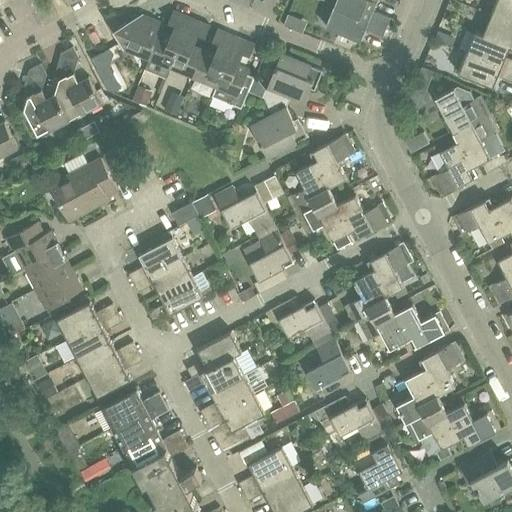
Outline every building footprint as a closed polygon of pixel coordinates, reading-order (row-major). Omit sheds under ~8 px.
[(376,0),(336,0),(335,4),(387,26),(391,17),(374,10),(378,0),(376,0)] [(511,0),(497,0),(492,14),(511,22),(511,0)] [(387,26),(335,4),(326,26),(361,40),(366,29),(383,36),(387,26)] [(166,78),(171,66),(191,17),(174,10),(169,21),(176,24),(171,35),(161,31),(150,57),(145,69),(166,78)] [(150,57),(161,31),(165,23),(142,14),(115,29),(125,47),(150,57)] [(511,22),(492,14),(484,33),(510,46),(511,46),(511,22)] [(211,25),(191,17),(171,66),(194,75),(205,49),(195,44),(199,34),(206,37),(211,25)] [(194,75),(216,84),(236,36),(218,28),(213,40),(220,43),(216,53),(205,49),(194,75)] [(476,30),(467,51),(511,70),(511,58),(506,56),(510,46),(484,33),(476,30)] [(236,36),(216,84),(212,94),(242,107),(256,74),(248,71),(250,67),(239,63),(244,52),(250,55),(255,44),(236,36)] [(60,57),(78,63),(80,57),(73,45),(62,51),(60,57)] [(511,70),(467,51),(459,72),(494,86),(498,75),(511,80),(511,70)] [(264,96),(272,114),(287,106),(291,95),(305,101),(313,82),(318,84),(323,70),(282,53),(264,96)] [(99,58),(93,61),(99,72),(110,66),(109,65),(108,62),(99,58)] [(28,74),(45,79),(47,74),(41,62),(30,68),(28,74)] [(413,90),(424,95),(434,72),(423,67),(413,90)] [(80,81),(75,71),(62,78),(57,93),(71,118),(103,101),(89,76),(80,81)] [(453,128),(489,110),(481,94),(463,103),(455,87),(436,97),(453,128)] [(48,98),(43,88),(30,95),(25,109),(38,135),(71,118),(57,93),(48,98)] [(168,102),(165,110),(177,115),(180,107),(168,102)] [(287,106),(272,114),(252,124),(269,156),(308,135),(301,122),(297,124),(287,106)] [(453,128),(459,140),(474,165),(491,156),(482,139),(500,130),(489,110),(453,128)] [(0,155),(19,145),(5,120),(0,122),(0,155)] [(310,152),(315,161),(329,187),(347,177),(338,160),(356,151),(346,133),(310,152)] [(474,165),(459,140),(441,149),(450,166),(432,175),(442,193),(478,174),(474,165)] [(35,162),(28,150),(11,159),(17,171),(35,162)] [(85,153),(65,164),(70,174),(90,210),(110,200),(108,196),(119,190),(102,157),(90,163),(85,153)] [(329,187),(315,161),(297,170),(306,187),(288,197),(298,214),(334,195),(329,187)] [(70,174),(50,184),(69,221),(90,210),(70,174)] [(233,185),(215,194),(222,208),(232,226),(249,218),(258,234),(276,225),(264,202),(257,189),(240,198),(236,189),(233,185)] [(356,194),(338,204),(351,230),(354,229),(359,238),(392,220),(383,202),(365,211),(356,194)] [(216,209),(208,195),(193,203),(201,218),(216,209)] [(338,204),(334,195),(298,214),(307,232),(324,222),(338,248),(352,241),(347,232),(351,230),(338,204)] [(507,232),(494,206),(490,197),(453,216),(462,234),(480,225),(489,241),(507,232)] [(507,232),(511,241),(511,197),(494,206),(507,232)] [(172,212),(179,225),(199,214),(192,202),(172,212)] [(17,274),(26,269),(62,250),(52,230),(45,234),(38,222),(8,238),(14,250),(6,254),(4,260),(11,273),(17,274)] [(255,283),(260,293),(271,287),(266,277),(295,261),(276,225),(258,234),(267,252),(250,261),(260,280),(255,283)] [(129,273),(134,283),(184,257),(170,230),(148,241),(151,248),(140,254),(145,264),(129,273)] [(367,261),(372,270),(387,295),(404,286),(396,269),(413,259),(404,242),(367,261)] [(73,269),(62,250),(26,269),(36,288),(73,269)] [(511,251),(498,259),(507,276),(489,285),(499,303),(511,296),(511,251)] [(194,276),(184,257),(134,283),(139,292),(155,283),(161,294),(194,276)] [(83,289),(73,269),(36,288),(50,315),(73,303),(69,296),(83,289)] [(391,303),(387,295),(372,270),(354,279),(363,296),(346,305),(354,322),(391,303)] [(166,314),(167,315),(204,295),(194,276),(161,294),(166,303),(149,312),(154,321),(166,314)] [(306,327),(315,343),(333,333),(315,299),(285,314),(279,304),(269,309),(274,320),(279,317),(289,335),(306,327)] [(91,301),(58,318),(68,338),(118,312),(113,303),(97,311),(91,301)] [(396,312),(391,303),(354,322),(364,341),(382,331),(391,348),(408,339),(396,312)] [(396,312),(408,339),(413,348),(449,329),(440,311),(422,320),(413,303),(396,312)] [(118,312),(68,338),(78,357),(112,340),(106,330),(123,321),(118,312)] [(186,381),(236,355),(243,351),(232,330),(198,348),(204,359),(187,367),(192,376),(185,380),(186,381)] [(352,370),(333,333),(315,343),(324,361),(307,370),(317,389),(352,370)] [(112,340),(78,357),(88,376),(138,350),(133,341),(117,350),(112,340)] [(419,359),(424,368),(439,394),(456,384),(447,368),(465,358),(456,340),(419,359)] [(138,350),(88,376),(99,396),(132,379),(126,368),(143,359),(138,350)] [(236,355),(186,381),(190,389),(207,381),(212,390),(245,372),(236,355)] [(439,394),(424,368),(406,378),(415,395),(397,404),(407,422),(443,403),(439,394)] [(245,372),(212,390),(217,401),(201,409),(205,418),(255,392),(245,372)] [(38,383),(46,398),(58,391),(50,376),(38,383)] [(138,389),(104,407),(115,427),(165,400),(160,391),(143,400),(138,389)] [(271,413),(277,424),(301,412),(300,411),(289,389),(277,395),(283,407),(271,413)] [(255,392),(205,418),(210,428),(211,427),(225,420),(227,419),(232,430),(231,430),(217,438),(224,452),(253,436),(245,423),(256,417),(266,412),(255,392)] [(368,443),(386,434),(380,423),(367,397),(332,415),(341,434),(358,425),(368,443)] [(170,409),(165,400),(115,427),(125,445),(158,428),(153,418),(170,409)] [(465,401),(448,411),(461,437),(465,446),(501,427),(492,409),(474,419),(465,401)] [(448,411),(443,403),(407,422),(416,440),(434,430),(443,447),(436,451),(440,459),(451,454),(447,445),(461,437),(448,411)] [(331,416),(325,405),(315,410),(321,421),(331,416)] [(380,423),(386,434),(395,429),(389,418),(380,423)] [(125,445),(135,464),(185,438),(180,430),(164,438),(158,428),(125,445)] [(404,469),(386,434),(368,443),(377,460),(360,469),(366,481),(355,487),(364,502),(398,484),(393,475),(404,469)] [(64,442),(68,449),(72,447),(73,447),(74,446),(70,438),(68,439),(64,442)] [(159,511),(184,511),(199,505),(189,486),(203,478),(197,467),(183,474),(173,455),(189,447),(185,438),(135,464),(146,485),(150,482),(159,499),(155,502),(159,511)] [(244,492),(294,465),(283,445),(250,462),(255,473),(239,482),(244,492)] [(491,451),(460,467),(468,482),(472,479),(484,502),(511,487),(511,465),(509,459),(498,464),(491,451)] [(86,481),(97,475),(91,465),(81,471),(86,481)] [(265,491),(270,501),(303,483),(294,465),(244,492),(248,500),(265,491)] [(298,511),(314,504),(303,483),(270,501),(275,511),(273,511),(298,511)] [(400,505),(391,489),(378,495),(386,511),(400,505)]
